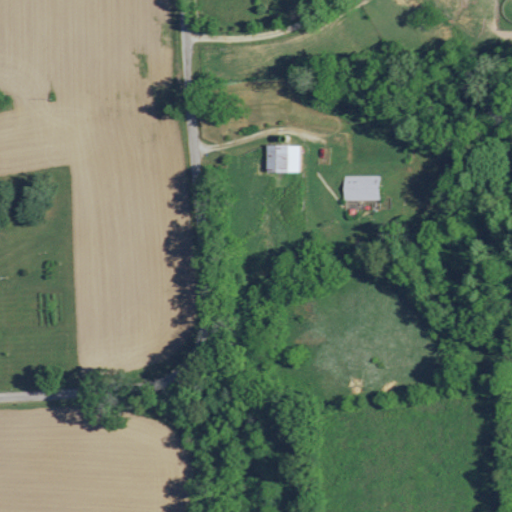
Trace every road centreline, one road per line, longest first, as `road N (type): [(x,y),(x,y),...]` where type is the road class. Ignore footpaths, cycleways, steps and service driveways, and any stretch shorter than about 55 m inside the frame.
road 1 (residential): [(182,0),(205,300),(199,347),(186,368)]
road 2 (residential): [(186,368),(157,386),(0,398)]
